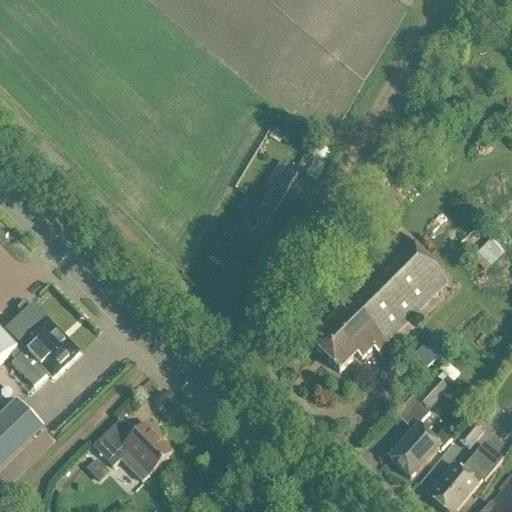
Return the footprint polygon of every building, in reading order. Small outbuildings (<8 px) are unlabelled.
[(279,148),(285,139),(275,132),(269,142),(279,148)] [(298,179),(281,168),(268,188),(271,190),(260,209),(274,217),(298,179)] [(258,228),(239,216),(208,263),(223,273),(236,255),(246,262),(257,246),(249,241),(258,228)] [(448,288),(400,240),(329,309),(339,319),(309,348),(339,378),(356,361),(361,365),(373,354),(377,358),(448,288)] [(33,311),(29,314),(23,308),(17,314),(23,320),(2,340),(0,337),(0,370),(11,360),(17,366),(18,365),(40,388),(48,380),(52,385),(79,359),(33,311)] [(459,381),(447,370),(413,407),(426,418),(459,381)] [(0,474),(43,432),(16,405),(0,420),(0,474)] [(135,441),(127,432),(120,425),(93,452),(113,474),(122,465),(144,488),(172,461),(153,442),(156,439),(147,430),(135,441)] [(484,438),(472,427),(456,445),(468,456),(484,438)] [(410,485),(440,454),(441,455),(453,442),(444,433),(433,445),(420,432),(388,464),(410,485)] [(466,471),(469,474),(464,481),(453,472),(427,503),(438,511),(460,511),(483,486),(484,486),(502,465),(484,450),(466,471)] [(95,489),(108,478),(97,466),(84,477),(95,489)] [(511,511),(511,486),(491,510),(490,508),(487,511),(511,511)]
